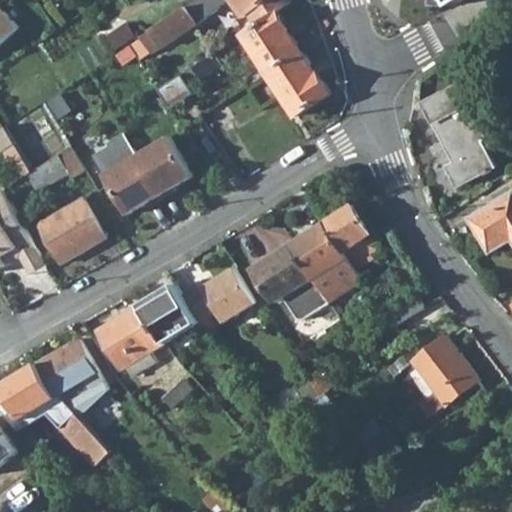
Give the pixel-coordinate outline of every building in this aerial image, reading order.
[(242,0),(254,17),(260,13),(265,21),(281,10),(294,1),(293,0),(242,0)] [(7,5),(0,10),(0,52),(28,28),(7,5)] [(189,7),(144,37),(155,54),(200,23),(189,7)] [(291,29),(280,13),(244,36),(269,74),(303,52),(290,32),(291,29)] [(119,45),(138,36),(132,23),(113,32),(119,45)] [(125,49),(137,67),(155,54),(144,37),(125,49)] [(303,52),(269,74),(297,117),(333,94),(320,73),(317,74),(309,60),(303,52)] [(186,72),(193,82),(221,64),(215,53),(186,72)] [(17,74),(26,68),(21,61),(13,67),(17,74)] [(186,72),(161,89),(167,99),(193,82),(186,72)] [(479,121),(486,117),(469,85),(427,106),(456,163),(450,166),(461,185),(495,165),(482,142),(489,138),(479,121)] [(211,112),(187,128),(194,138),(218,123),(211,112)] [(17,145),(6,128),(0,131),(0,152),(2,156),(17,145)] [(141,157),(165,200),(179,193),(177,189),(196,179),(173,138),(141,157)] [(61,155),(70,173),(74,179),(87,171),(75,148),(74,147),(61,155)] [(70,173),(61,155),(31,174),(41,192),(70,173)] [(151,208),(165,200),(141,157),(107,175),(130,215),(149,205),(151,208)] [(0,271),(39,251),(6,191),(0,193),(0,271)] [(511,193),(471,219),(490,252),(511,239),(511,193)] [(42,224),(63,264),(107,239),(85,200),(42,224)] [(327,221),(347,252),(374,234),(354,204),(328,221),(327,221)] [(347,252),(327,221),(293,243),(331,303),(366,281),(358,269),(347,252)] [(383,248),(374,234),(347,252),(358,269),(385,251),(383,248)] [(293,243),(254,268),(276,302),(284,297),(300,323),(331,303),(293,243)] [(48,268),(39,251),(23,260),(33,277),(48,268)] [(240,272),(209,291),(205,287),(186,298),(202,324),(202,325),(204,329),(224,317),(231,327),(263,307),(240,272)] [(202,324),(186,298),(177,284),(144,304),(143,305),(162,340),(166,345),(167,346),(202,324)] [(427,308),(419,294),(387,315),(396,327),(427,308)] [(143,305),(100,330),(120,365),(124,363),(148,348),(162,340),(143,305)] [(453,404),(484,379),(449,336),(418,360),(453,404)] [(106,383),(82,339),(40,364),(56,393),(59,393),(79,382),(86,394),(106,383)] [(154,357),(148,348),(124,363),(129,372),(154,357)] [(59,393),(56,393),(40,364),(39,364),(2,386),(19,415),(24,418),(48,404),(64,424),(62,426),(83,451),(86,450),(101,440),(59,393)] [(330,393),(317,374),(310,379),(311,381),(323,398),(327,394),(330,393)] [(171,405),(193,385),(183,376),(162,395),(171,405)] [(358,396),(361,394),(352,379),(330,393),(327,394),(385,467),(406,452),(392,434),(390,435),(374,416),(358,396)] [(309,406),(323,398),(311,381),(297,389),(309,406)] [(0,465),(19,450),(0,426),(0,465)]
